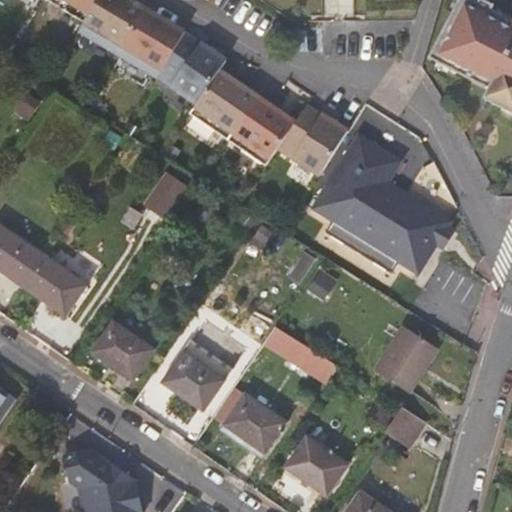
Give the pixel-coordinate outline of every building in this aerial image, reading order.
[(44,0),(44,1),(83,25),(98,0),(44,0)] [(145,12),(123,0),(98,0),(83,25),(78,33),(118,57),(145,12)] [(465,0),(463,0),(432,62),(492,93),(488,102),(511,115),(511,23),(492,14),(494,9),(482,3),(480,7),(465,0)] [(186,37),(145,12),(118,57),(159,81),(186,37)] [(186,37),(159,81),(196,109),(220,75),(226,65),(226,64),(186,37)] [(258,101),(220,75),(196,109),(190,119),(228,145),(258,101)] [(296,127),(258,101),(228,145),(266,171),(278,154),(296,127)] [(349,136),(308,110),(305,115),(296,127),(278,154),(321,181),(349,136)] [(415,171),(360,137),(313,213),(345,232),(338,243),(404,284),(411,273),(431,286),(451,254),(460,240),(465,232),(402,193),(415,171)] [(146,207),(171,218),(188,181),(164,169),(146,207)] [(87,285),(0,224),(0,271),(66,317),(87,285)] [(460,240),(451,254),(457,257),(466,243),(460,240)] [(155,351),(114,322),(93,353),(133,380),(155,351)] [(266,343),(329,383),(341,364),(279,324),(266,343)] [(437,354),(403,331),(372,376),(409,398),(437,354)] [(212,371),(219,361),(194,343),(186,353),(212,371)] [(231,370),(219,361),(212,371),(186,353),(184,352),(163,382),(205,411),(226,381),(224,380),(231,370)] [(0,385),(0,428),(20,400),(0,385)] [(287,424),(248,396),(227,426),(267,455),(287,424)] [(411,450),(427,426),(405,412),(390,436),(411,450)] [(349,467),(306,437),(286,468),(330,498),(349,467)] [(136,480),(90,449),(65,454),(70,479),(83,484),(87,511),(139,511),(141,511),(136,480)] [(387,511),(363,495),(351,511),(387,511)]
